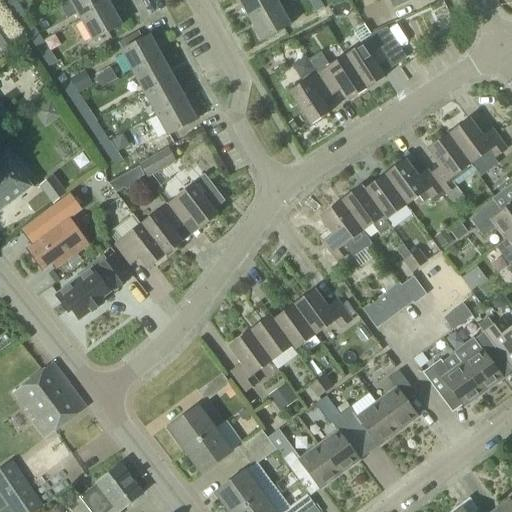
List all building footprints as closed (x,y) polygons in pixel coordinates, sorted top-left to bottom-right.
[(83,20),(109,5),(106,0),(68,0),(69,0),(80,21),(83,20)] [(250,22),(278,7),(274,0),(239,0),(238,1),(250,22)] [(317,0),(307,0),(314,13),(323,8),(317,0)] [(387,0),(393,11),(413,1),(412,0),(387,0)] [(21,28),(29,22),(16,3),(19,2),(18,1),(15,3),(8,8),(21,28)] [(83,20),(80,21),(92,42),(121,26),(109,5),(83,20)] [(278,7),(250,22),(261,43),(290,28),(278,7)] [(370,34),(392,25),(384,8),(363,18),(370,34)] [(34,47),(42,42),(29,22),(21,28),(34,47)] [(131,74),(160,58),(148,37),(119,53),(131,74)] [(12,39),(0,47),(0,51),(2,55),(17,46),(12,39)] [(344,58),(366,91),(384,79),(377,68),(386,62),(372,40),(344,58)] [(42,42),(34,47),(48,68),(56,62),(42,42)] [(143,95),(172,79),(160,58),(131,74),(143,95)] [(347,103),(366,91),(344,58),(317,75),(331,98),(340,92),(347,103)] [(77,78),(82,93),(97,88),(92,73),(77,78)] [(322,104),(331,98),(317,75),(289,94),(310,127),(329,115),(322,104)] [(155,117),(184,101),(172,79),(143,95),(155,117)] [(74,107),(82,102),(67,80),(59,86),(74,107)] [(184,101),(155,117),(161,127),(153,131),(157,138),(165,134),(167,138),(195,122),(184,101)] [(87,127),(95,122),(82,102),(74,107),(87,127)] [(100,147),(109,142),(95,122),(87,127),(100,147)] [(449,138),(471,166),(490,152),(496,160),(507,152),(493,132),(482,140),(470,123),(449,138)] [(122,135),(111,141),(117,153),(128,147),(122,135)] [(455,187),(475,173),(471,166),(449,138),(429,153),(441,169),(431,176),(431,177),(443,193),(442,193),(445,197),(456,189),(455,187)] [(100,147),(113,166),(121,161),(109,142),(100,147)] [(147,179),(175,162),(167,148),(138,165),(147,179)] [(0,212),(31,188),(7,157),(0,162),(0,212)] [(431,177),(431,176),(428,172),(418,179),(407,164),(386,179),(407,207),(418,198),(422,203),(427,199),(430,202),(442,193),(443,193),(431,177)] [(51,205),(66,194),(52,176),(37,187),(51,205)] [(166,206),(182,227),(191,220),(199,231),(216,217),(211,211),(223,202),(204,177),(192,186),(166,206)] [(112,179),(98,184),(111,214),(124,208),(112,179)] [(366,194),(383,218),(386,222),(407,207),(386,179),(366,194)] [(80,194),(88,210),(102,203),(95,188),(80,194)] [(383,218),(366,194),(362,189),(341,205),(362,233),(372,226),(379,234),(388,227),(382,219),(383,218)] [(506,242),(511,237),(511,206),(502,215),(493,203),(470,221),(483,238),(496,228),(506,242)] [(57,204),(20,232),(30,246),(25,250),(42,274),(53,266),(55,269),(77,253),(87,245),(84,241),(70,221),(57,204)] [(343,247),(362,233),(341,205),(321,219),(334,236),(324,243),(338,263),(349,255),(343,247)] [(173,234),(182,227),(166,206),(140,225),(164,257),(181,244),(173,234)] [(147,270),(164,257),(140,225),(114,246),(130,267),(139,260),(147,270)] [(456,242),(467,234),(460,225),(449,233),(456,242)] [(418,250),(410,256),(419,268),(427,262),(418,250)] [(78,278),(54,296),(68,315),(71,312),(78,322),(104,302),(101,298),(106,294),(108,296),(113,292),(113,293),(130,281),(112,256),(105,261),(93,270),(91,267),(78,278)] [(419,268),(410,256),(402,262),(411,274),(419,268)] [(479,293),(493,278),(480,265),(465,280),(479,293)] [(357,283),(348,270),(338,277),(348,290),(357,283)] [(401,286),(412,303),(412,302),(414,305),(425,295),(412,278),(401,286)] [(412,303),(401,286),(400,286),(397,282),(385,290),(401,311),(412,303)] [(389,320),(401,311),(385,290),(380,293),(383,298),(377,303),(389,320)] [(294,308),(316,337),(335,323),(340,330),(352,321),(338,302),(327,310),(315,293),(294,308)] [(494,309),(502,310),(507,305),(500,296),(490,303),(494,309)] [(376,329),(389,320),(377,303),(364,313),(376,329)] [(462,305),(442,319),(452,332),(471,317),(462,305)] [(294,353),(316,337),(294,308),(274,323),(273,323),(292,348),(291,349),(294,353)] [(273,323),(274,323),(271,319),(251,334),(272,363),(291,349),(292,348),(273,323)] [(501,319),(485,331),(511,367),(511,330),(510,331),(508,328),(501,319)] [(463,366),(484,394),(504,379),(491,362),(500,355),(485,334),(483,335),(477,327),(469,334),(473,340),(454,354),(463,366)] [(371,339),(363,328),(355,333),(363,344),(371,339)] [(252,377),(272,363),(251,334),(230,349),(242,365),(232,373),(246,392),(257,384),(252,377)] [(428,363),(421,354),(412,360),(419,369),(428,363)] [(484,394),(463,366),(453,354),(442,362),(442,361),(424,374),(441,398),(451,391),(464,408),(484,394)] [(45,439),(85,409),(52,365),(12,395),(45,439)] [(377,404),(398,433),(417,419),(404,401),(414,393),(399,373),(388,380),(396,390),(377,404)] [(221,375),(198,392),(205,403),(229,385),(221,375)] [(315,381),(324,393),(332,388),(323,375),(315,381)] [(316,399),(324,393),(315,381),(307,387),(316,399)] [(287,411),(300,400),(288,386),(275,397),(287,411)] [(329,423),(339,415),(326,397),(315,405),(328,423),(329,423)] [(398,433),(377,404),(365,413),(357,402),(339,415),(355,437),(365,429),(378,447),(398,433)] [(184,452),(215,429),(198,406),(167,429),(184,452)] [(345,444),(355,437),(339,415),(329,423),(337,433),(318,447),(339,476),(358,462),(345,444)] [(226,421),(215,429),(184,452),(201,475),(237,448),(242,444),(242,443),(226,421)] [(242,444),(237,448),(244,458),(268,440),(260,430),(242,443),(242,444)] [(268,440),(244,458),(251,468),(275,451),(274,449),(268,440)] [(339,476),(318,447),(299,461),(289,448),(288,448),(284,442),(274,449),(275,451),(296,479),(306,472),(319,490),(339,476)] [(116,511),(119,511),(142,495),(120,466),(95,484),(96,485),(79,498),(89,511),(107,511),(113,508),(116,511)] [(227,511),(236,511),(262,494),(245,471),(214,493),(227,511)] [(0,485),(0,499),(8,511),(33,511),(42,507),(19,473),(0,485)] [(275,511),(262,494),(236,511),(275,511)] [(305,511),(314,506),(306,495),(283,511),(305,511)] [(511,511),(511,501),(501,510),(502,511),(511,511)]
